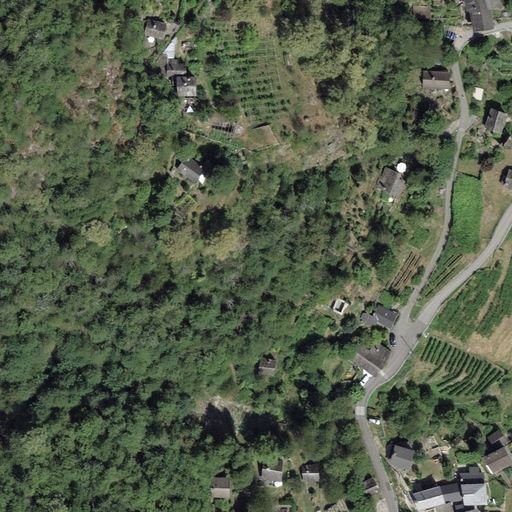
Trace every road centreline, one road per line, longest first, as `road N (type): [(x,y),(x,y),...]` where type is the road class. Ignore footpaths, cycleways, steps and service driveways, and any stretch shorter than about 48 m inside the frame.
road 1 (unclassified): [(411,335),(403,316),(444,231),(464,114),(456,50),(470,34),(511,24)]
road 2 (unclassified): [(411,335),(361,404),(394,511)]
road 3 (unclassified): [(511,216),(411,335)]
